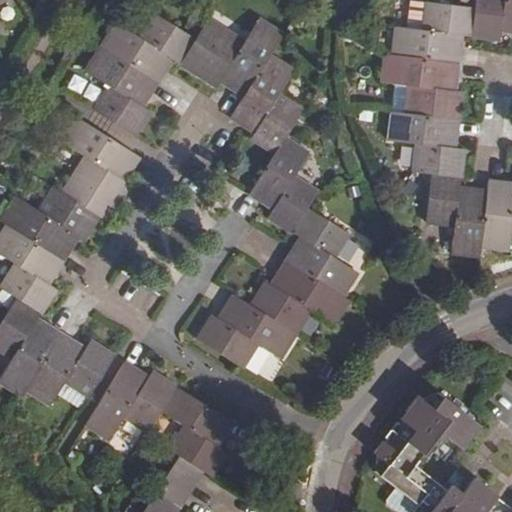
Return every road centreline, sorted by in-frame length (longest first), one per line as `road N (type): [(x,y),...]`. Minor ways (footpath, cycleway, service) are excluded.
road 1 (residential): [(171,342),(89,291),(163,175),(243,226)]
road 2 (residential): [(340,446),(171,342)]
road 3 (residential): [(340,446),(403,361),(459,325)]
road 4 (residential): [(243,226),(171,342)]
